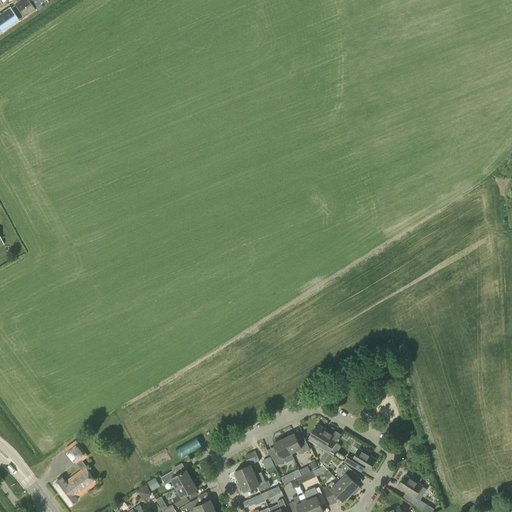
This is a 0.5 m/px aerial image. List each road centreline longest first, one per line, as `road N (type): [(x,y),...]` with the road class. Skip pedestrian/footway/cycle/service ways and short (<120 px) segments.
road 1 (residential): [(239,511),(218,455),(314,405)]
road 2 (residential): [(314,405),(390,451),(361,511)]
